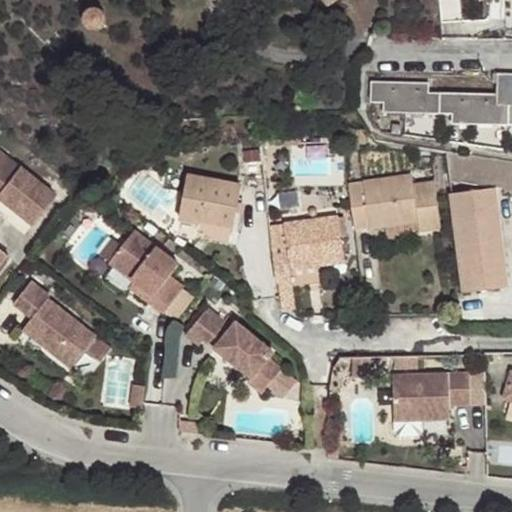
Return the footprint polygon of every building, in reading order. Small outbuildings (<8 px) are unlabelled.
[(95,9),(91,9),(88,11),(85,14),(84,18),(85,25),(89,30),(95,31),(101,30),(105,26),(107,20),(105,13),(101,10),(95,9)] [(496,94),(496,103),(509,103),(511,103),(511,73),(494,73),(493,82),(497,82),(496,94)] [(406,82),(372,81),(372,102),(384,102),(384,112),(405,113),(406,82)] [(430,82),(406,82),(405,113),(441,113),(441,93),(430,92),(430,82)] [(477,93),(441,93),(441,113),(453,114),(453,123),(476,124),(477,93)] [(496,94),(477,93),(476,124),(509,124),(509,103),(496,103),(496,94)] [(301,142),(301,131),(283,132),(284,143),(301,142)] [(511,190),(511,163),(448,153),(451,181),(511,190)] [(53,199),(0,158),(0,207),(30,230),(53,199)] [(198,222),(234,228),(241,185),(188,175),(181,219),(198,222)] [(422,231),(441,228),(435,184),(414,186),(413,177),(350,185),(357,229),(419,220),(422,231)] [(499,221),(495,188),(451,194),(456,227),(499,221)] [(290,268),(318,264),(343,260),(338,217),(284,225),(286,235),(273,237),(279,280),(292,279),(290,268)] [(499,221),(456,227),(460,257),(504,251),(499,221)] [(231,243),(234,228),(198,222),(202,235),(207,239),(231,243)] [(162,317),(182,291),(168,281),(177,269),(132,235),(108,267),(113,270),(132,286),(151,300),(147,306),(162,317)] [(0,246),(0,268),(11,255),(0,246)] [(508,285),(504,251),(460,257),(465,291),(508,285)] [(320,280),(318,264),(290,268),(292,279),(293,284),(320,280)] [(49,301),(30,286),(13,308),(26,319),(31,312),(36,316),(31,323),(22,334),(70,373),(95,342),(47,304),(49,301)] [(147,306),(151,300),(132,286),(128,291),(147,306)] [(31,312),(26,319),(31,323),(36,316),(31,312)] [(207,312),(185,339),(197,349),(202,344),(208,336),(220,345),(213,353),(249,383),(246,386),(247,387),(260,398),(280,374),(267,363),(272,357),(235,326),(230,332),(207,312)] [(208,336),(202,344),(213,353),(220,345),(208,336)] [(77,368),(88,378),(102,362),(91,352),(77,368)] [(131,403),(127,357),(105,359),(109,405),(131,403)] [(511,369),(508,369),(500,396),(511,399),(511,369)] [(467,403),(466,371),(389,372),(390,419),(420,418),(446,417),(446,403),(467,403)] [(326,463),(337,464),(337,454),(325,454),(326,463)]
